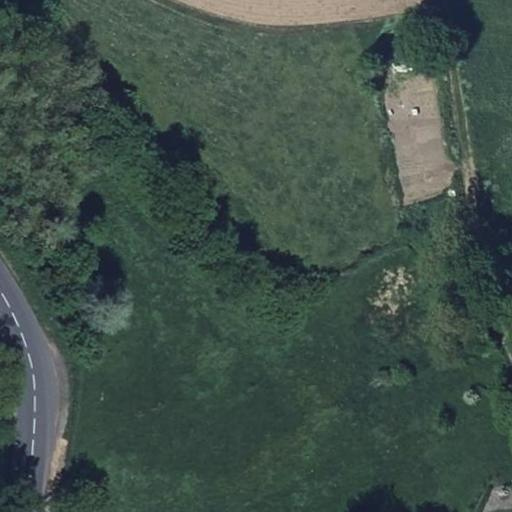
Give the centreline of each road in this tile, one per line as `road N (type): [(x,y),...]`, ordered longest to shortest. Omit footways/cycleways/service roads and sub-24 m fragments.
road 1 (track): [(439,0),(469,219),(511,334)]
road 2 (secondary): [(32,511),(40,385),(27,324),(0,286)]
